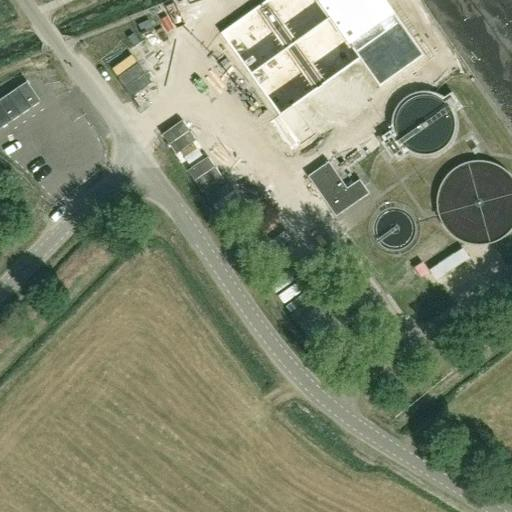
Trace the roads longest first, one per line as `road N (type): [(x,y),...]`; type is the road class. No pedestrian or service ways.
road 1 (unclassified): [(490,511),(376,442),(312,391),(137,157)]
road 2 (unclassified): [(0,298),(137,157)]
road 3 (unclassified): [(137,157),(22,0)]
